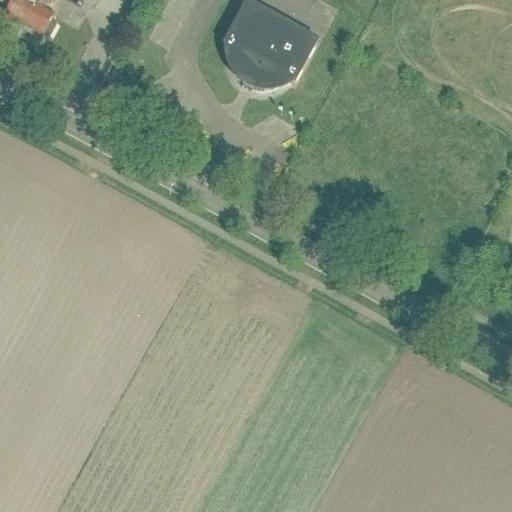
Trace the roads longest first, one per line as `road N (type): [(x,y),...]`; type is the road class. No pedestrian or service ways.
road 1 (secondary): [(511,365),(0,87)]
road 2 (residential): [(474,0),(364,198),(511,280)]
